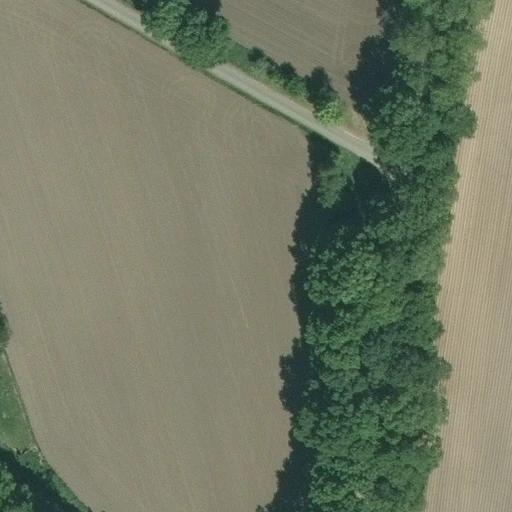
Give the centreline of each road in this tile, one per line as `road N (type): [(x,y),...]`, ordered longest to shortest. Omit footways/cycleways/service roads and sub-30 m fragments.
road 1 (unclassified): [(72,0),(408,179)]
road 2 (unclassified): [(408,179),(361,511)]
road 3 (unclassified): [(408,179),(433,0)]
